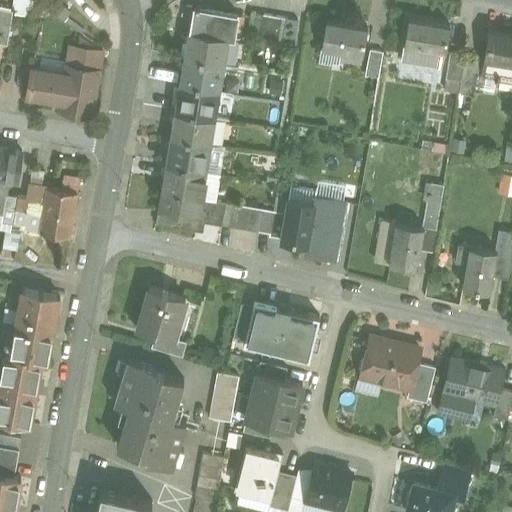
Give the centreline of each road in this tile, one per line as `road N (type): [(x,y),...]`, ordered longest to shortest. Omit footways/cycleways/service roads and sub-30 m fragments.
road 1 (residential): [(379,506),(385,459),(315,435),(347,289)]
road 2 (residential): [(347,289),(99,229)]
road 3 (residential): [(87,284),(46,511)]
road 4 (residential): [(511,328),(347,289)]
road 5 (residential): [(130,0),(134,27),(117,139)]
